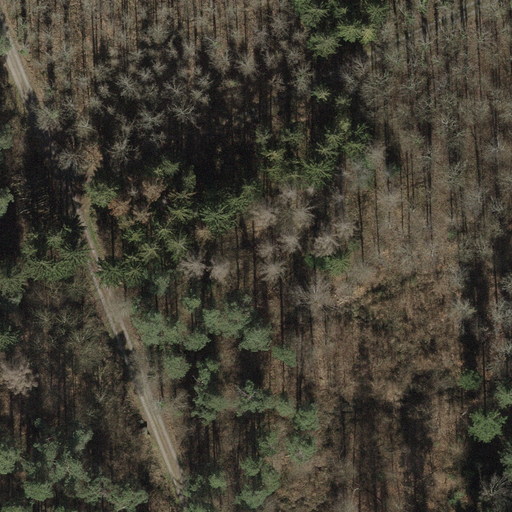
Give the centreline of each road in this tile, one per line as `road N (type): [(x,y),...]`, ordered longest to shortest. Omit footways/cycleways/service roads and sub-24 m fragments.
road 1 (track): [(0,26),(192,511)]
road 2 (track): [(479,0),(67,196)]
